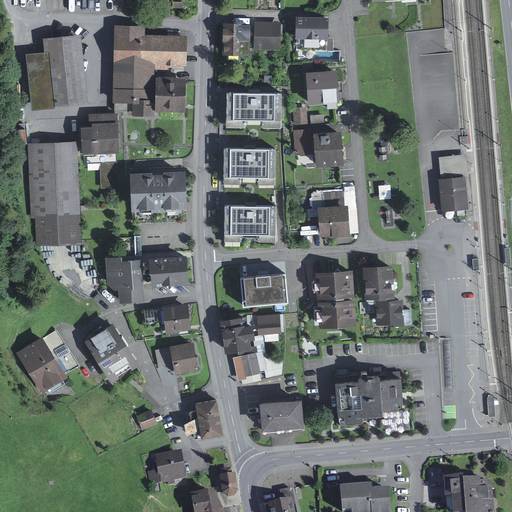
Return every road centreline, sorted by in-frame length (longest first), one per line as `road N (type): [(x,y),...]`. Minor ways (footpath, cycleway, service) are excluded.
road 1 (residential): [(344,0),(364,247)]
road 2 (residential): [(205,24),(206,261)]
road 3 (unknown): [(237,444),(192,447),(138,350),(108,323),(83,330)]
road 4 (residential): [(206,261),(237,444),(254,467)]
road 5 (residential): [(19,17),(205,24)]
road 6 (track): [(114,310),(87,300),(33,258),(16,228),(14,186)]
road 7 (track): [(19,17),(14,186)]
road 8 (tertiary): [(254,467),(415,445)]
road 9 (residential): [(206,261),(364,247)]
road 10 (unknown): [(443,245),(428,119)]
